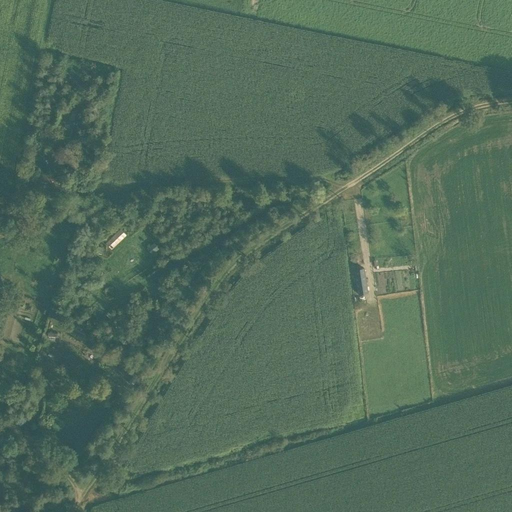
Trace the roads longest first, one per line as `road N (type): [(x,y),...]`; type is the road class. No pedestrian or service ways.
road 1 (track): [(73,511),(233,263),(435,127),(478,104),(511,99)]
road 2 (track): [(100,190),(319,178),(343,190)]
